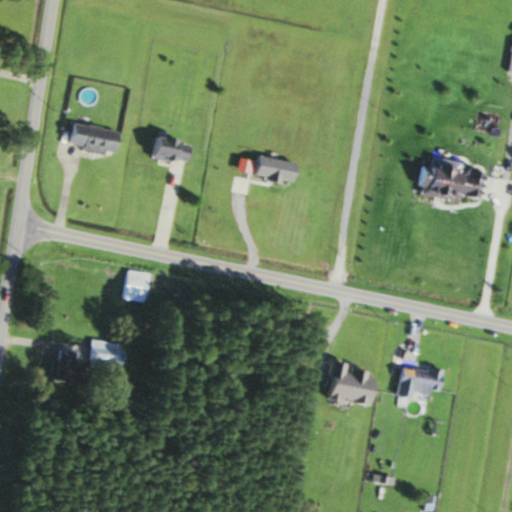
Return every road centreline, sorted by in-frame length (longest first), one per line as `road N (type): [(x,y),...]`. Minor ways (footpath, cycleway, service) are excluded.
road 1 (residential): [(511,338),(13,233)]
road 2 (residential): [(0,316),(49,0)]
